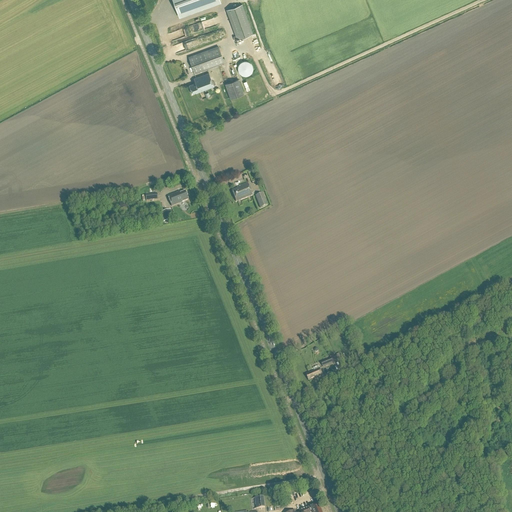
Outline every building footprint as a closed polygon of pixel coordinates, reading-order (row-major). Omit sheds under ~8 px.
[(219,0),(173,0),(180,16),(220,1),(219,0)] [(237,40),(253,35),(243,5),(227,10),(237,40)] [(189,56),(194,72),(224,62),(218,46),(189,56)] [(179,55),(177,48),(169,50),(170,57),(179,55)] [(208,72),(196,77),(193,78),(195,83),(189,86),(192,94),(213,86),(208,72)] [(224,84),(230,99),(244,94),(239,79),(224,84)] [(252,196),(247,184),(236,188),(237,190),(231,192),(236,203),(252,196)] [(172,207),(180,204),(189,200),(185,192),(180,194),(179,193),(168,197),(172,207)] [(255,197),(260,209),(267,206),(262,194),(255,197)] [(170,210),(160,213),(163,222),(173,219),(170,210)] [(333,364),(331,360),(322,363),(324,368),(333,365),(333,364)] [(314,372),(306,375),(309,382),(314,380),(323,377),(319,367),(313,369),(314,372)] [(258,510),(266,509),(265,498),(257,499),(258,510)]
